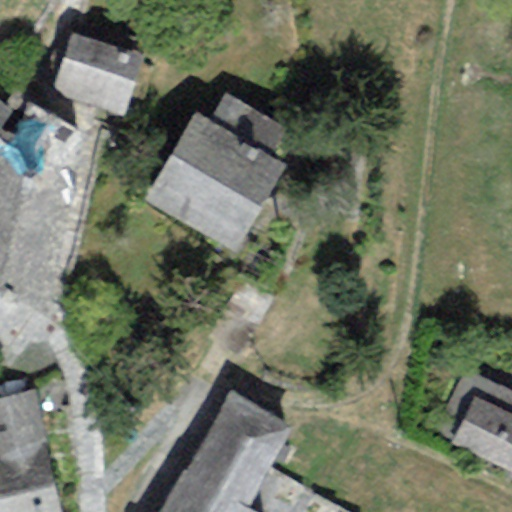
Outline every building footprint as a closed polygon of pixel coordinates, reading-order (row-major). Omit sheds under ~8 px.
[(143,59),(70,35),(52,91),(125,115),(143,59)] [(284,129),(223,94),(207,121),(193,112),(142,200),(235,253),(286,166),(268,156),(284,129)] [(0,125),(12,111),(0,101),(0,125)] [(94,134),(24,106),(14,136),(0,131),(0,289),(49,317),(94,134)] [(290,426),(227,390),(157,511),(251,511),(243,507),(290,426)] [(60,511),(32,391),(0,399),(0,511),(60,511)] [(511,415),(473,396),(448,445),(511,476),(511,415)]
